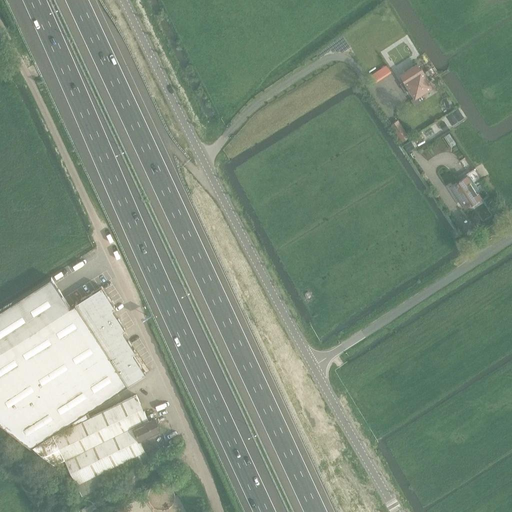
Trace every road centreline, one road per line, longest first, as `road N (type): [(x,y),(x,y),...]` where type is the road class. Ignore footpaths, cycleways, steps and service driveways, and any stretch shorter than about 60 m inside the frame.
road 1 (motorway): [(313,511),(75,0)]
road 2 (motorway): [(31,0),(265,511)]
road 3 (unclassified): [(219,511),(142,325),(0,26)]
road 4 (unclassified): [(313,367),(123,0)]
road 5 (unclassified): [(313,367),(511,237)]
road 6 (unclassified): [(396,511),(313,367)]
